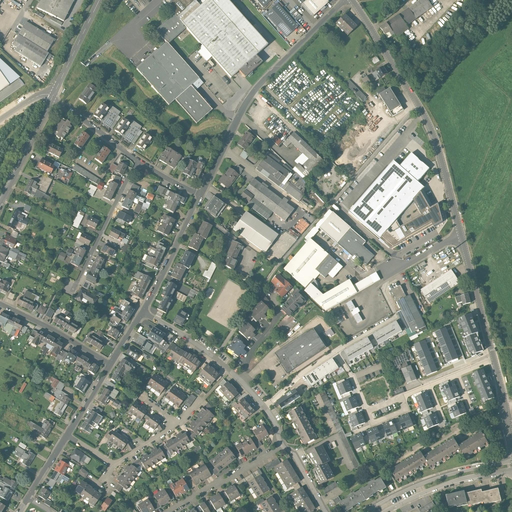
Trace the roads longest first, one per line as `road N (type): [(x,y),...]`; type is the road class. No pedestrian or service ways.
road 1 (tertiary): [(352,0),(439,148),(493,358)]
road 2 (residential): [(345,0),(243,107),(200,195)]
road 3 (residential): [(511,460),(422,481),(364,511)]
road 4 (residential): [(143,312),(215,357),(264,408)]
road 5 (residential): [(69,287),(139,161)]
road 6 (residential): [(384,511),(440,486),(511,470)]
road 7 (residential): [(200,195),(143,312)]
road 8 (residential): [(282,446),(171,511)]
road 9 (residential): [(109,363),(0,303)]
road 10 (residential): [(334,352),(396,316),(383,292),(390,268)]
road 11 (tertiary): [(52,96),(0,205)]
